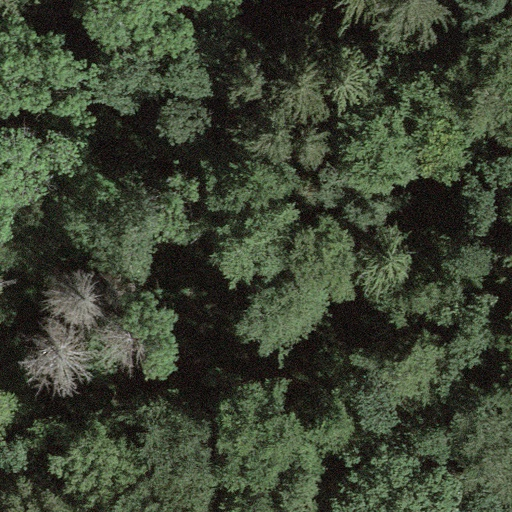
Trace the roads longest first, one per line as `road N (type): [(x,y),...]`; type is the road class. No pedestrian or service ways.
road 1 (track): [(168,511),(206,480),(219,426),(202,305),(219,271),(511,26)]
road 2 (track): [(205,323),(0,394)]
